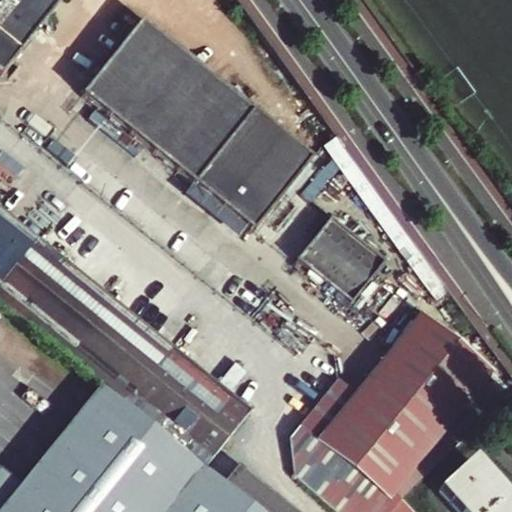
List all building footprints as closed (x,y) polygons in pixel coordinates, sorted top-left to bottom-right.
[(64,0),(0,0),(0,74),(2,76),(64,0)] [(307,162),(138,27),(72,111),(232,239),(241,228),(248,233),(307,162)] [(0,219),(0,308),(99,389),(221,486),(240,466),(269,430),(0,219)] [(348,308),(382,265),(330,221),(295,264),(348,308)] [(252,511),(221,486),(99,389),(0,511),(252,511)] [(450,511),(511,511),(511,509),(469,462),(435,494),(450,511)] [(295,511),(240,466),(221,486),(252,511),(295,511)]
